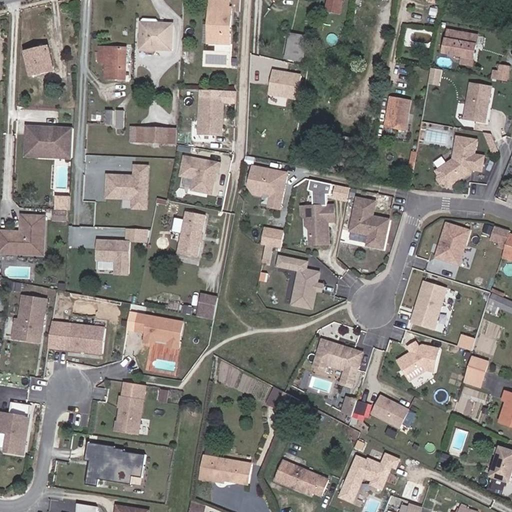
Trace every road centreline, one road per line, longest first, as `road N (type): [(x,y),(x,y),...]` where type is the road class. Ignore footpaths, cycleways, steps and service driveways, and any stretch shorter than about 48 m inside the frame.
road 1 (residential): [(511,215),(418,202),(375,306)]
road 2 (residential): [(69,388),(51,411),(38,486),(27,501),(0,504)]
road 3 (unknown): [(401,0),(365,125)]
